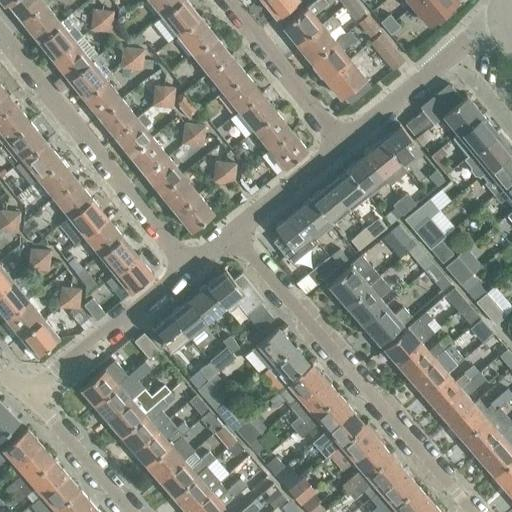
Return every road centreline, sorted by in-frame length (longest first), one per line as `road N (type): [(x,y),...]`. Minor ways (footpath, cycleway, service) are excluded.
road 1 (residential): [(467,511),(232,233)]
road 2 (residential): [(0,34),(184,265)]
road 3 (residential): [(28,396),(184,265)]
road 4 (residential): [(338,147),(223,0)]
road 5 (residential): [(131,511),(28,396)]
road 6 (residential): [(338,147),(450,56)]
road 7 (residential): [(232,233),(338,147)]
